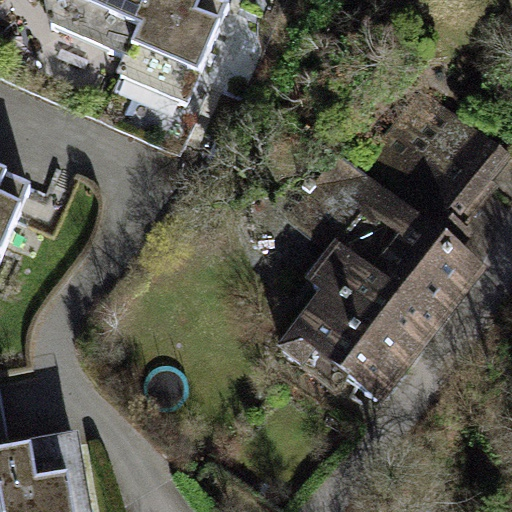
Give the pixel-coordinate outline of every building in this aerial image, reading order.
[(40,0),(48,30),(119,60),(111,76),(183,109),(229,3),(221,0),(40,0)] [(510,158),(418,91),(356,171),(461,253),(472,236),(466,232),(498,190),(489,184),(510,158)] [(316,250),(296,278),(313,294),(272,350),(299,373),(312,356),(381,408),(486,272),(461,253),(356,171),(327,148),(272,216),(316,250)] [(0,248),(24,186),(0,175),(0,248)] [(0,418),(0,511),(83,511),(71,439),(5,450),(0,418)]
